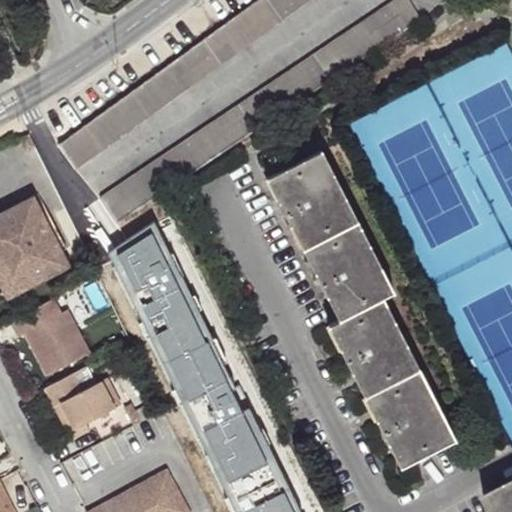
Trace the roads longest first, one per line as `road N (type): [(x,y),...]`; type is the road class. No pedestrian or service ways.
road 1 (residential): [(386,511),(226,195)]
road 2 (residential): [(66,511),(0,380)]
